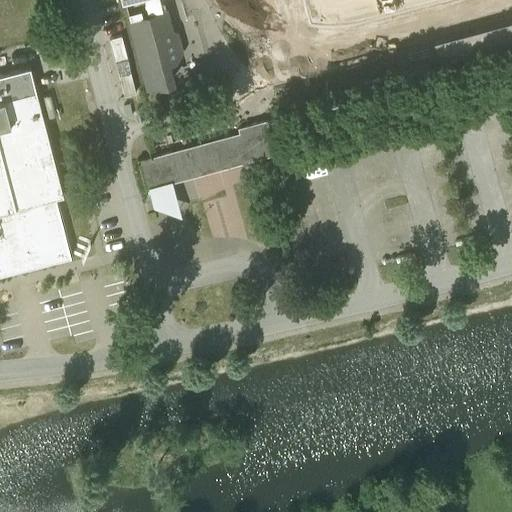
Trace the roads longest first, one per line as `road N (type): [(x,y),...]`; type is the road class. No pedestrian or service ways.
road 1 (residential): [(169,348),(79,0)]
road 2 (residential): [(169,348),(511,265)]
road 3 (residential): [(0,371),(169,348)]
